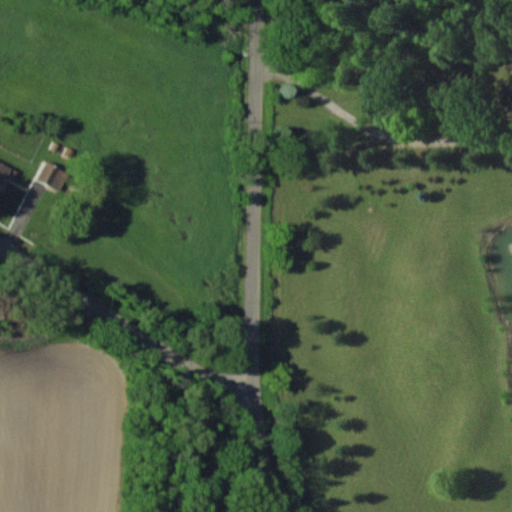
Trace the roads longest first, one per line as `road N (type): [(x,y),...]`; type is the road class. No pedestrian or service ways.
road 1 (residential): [(255,406),(260,0)]
road 2 (residential): [(0,248),(255,406)]
